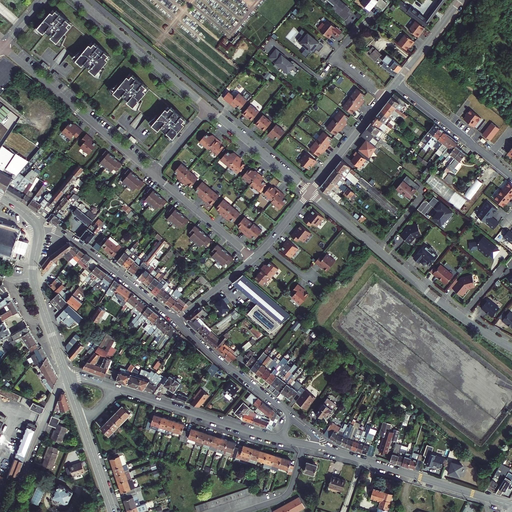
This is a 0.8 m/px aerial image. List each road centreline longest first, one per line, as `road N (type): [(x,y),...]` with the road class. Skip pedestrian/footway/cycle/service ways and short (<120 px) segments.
road 1 (residential): [(309,191),(448,308),(511,347)]
road 2 (residential): [(316,446),(511,506)]
road 3 (residential): [(2,47),(153,174)]
road 4 (residential): [(116,388),(280,439)]
road 5 (residential): [(79,0),(207,108)]
road 6 (residential): [(175,320),(72,239),(38,229)]
road 7 (residential): [(394,84),(511,177)]
road 8 (residential): [(289,416),(175,320)]
road 9 (residential): [(10,511),(66,378)]
road 10 (residential): [(207,108),(309,191)]
road 11 (residential): [(153,174),(253,259)]
